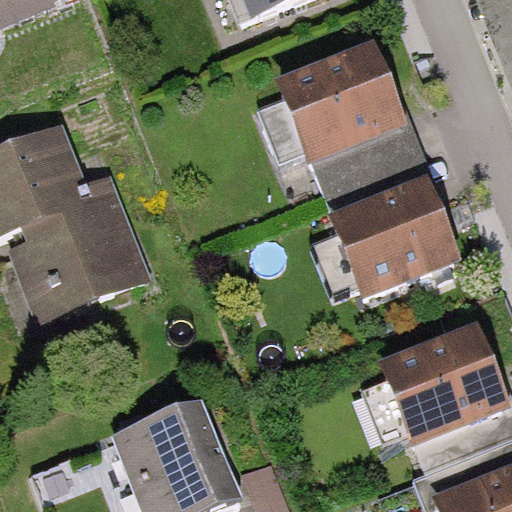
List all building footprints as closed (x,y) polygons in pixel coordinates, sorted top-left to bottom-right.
[(0,0),(0,48),(67,22),(58,0),(0,0)] [(253,0),(269,39),(365,0),(253,0)] [(511,0),(488,0),(511,66),(511,0)] [(327,178),(422,139),(390,59),(294,98),(327,178)] [(40,329),(153,288),(126,211),(101,220),(73,143),(0,169),(0,256),(12,252),(40,329)] [(383,318),(479,280),(446,200),(350,238),(383,318)] [(434,454),(511,422),(511,372),(497,335),(401,374),(434,454)] [(377,445),(409,436),(395,387),(363,396),(377,445)] [(148,511),(256,511),(219,412),(125,446),(148,511)] [(511,511),(511,492),(462,511),(511,511)]
